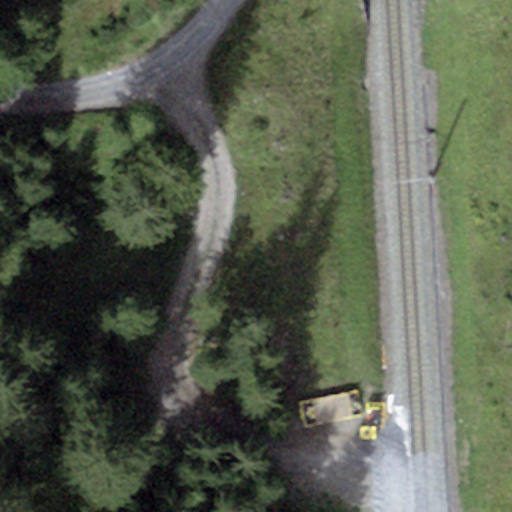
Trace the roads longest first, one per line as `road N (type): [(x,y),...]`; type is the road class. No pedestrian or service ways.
road 1 (track): [(156,61),(211,158),(218,212),(181,313),(179,406),(265,482),(364,486)]
road 2 (track): [(229,0),(192,41),(108,88),(0,95)]
